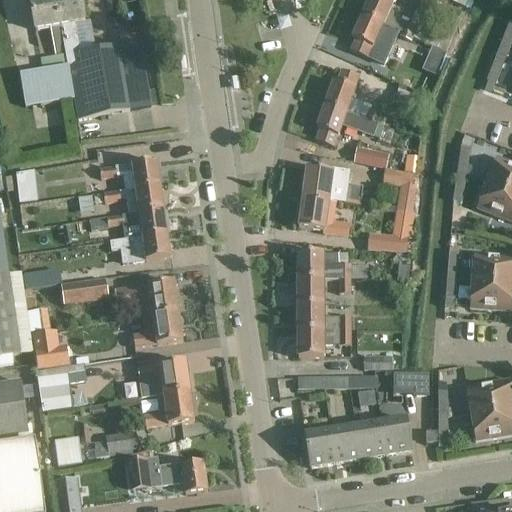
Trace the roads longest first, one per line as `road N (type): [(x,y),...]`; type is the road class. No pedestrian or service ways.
road 1 (tertiary): [(272,509),(200,0)]
road 2 (residential): [(511,471),(272,509)]
